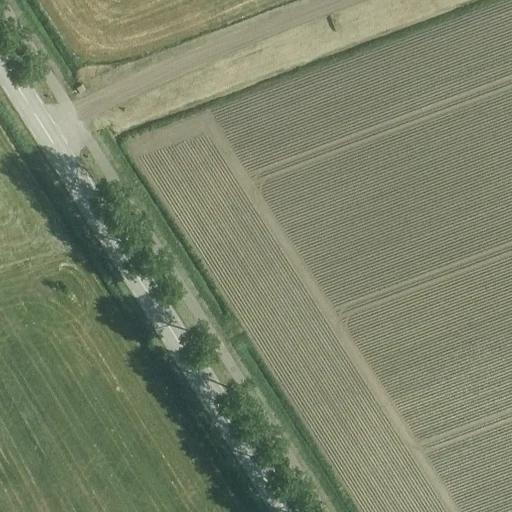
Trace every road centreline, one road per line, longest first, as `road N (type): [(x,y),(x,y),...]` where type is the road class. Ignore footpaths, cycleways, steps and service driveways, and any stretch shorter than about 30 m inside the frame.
road 1 (secondary): [(284,511),(0,54)]
road 2 (unknown): [(63,103),(332,0)]
